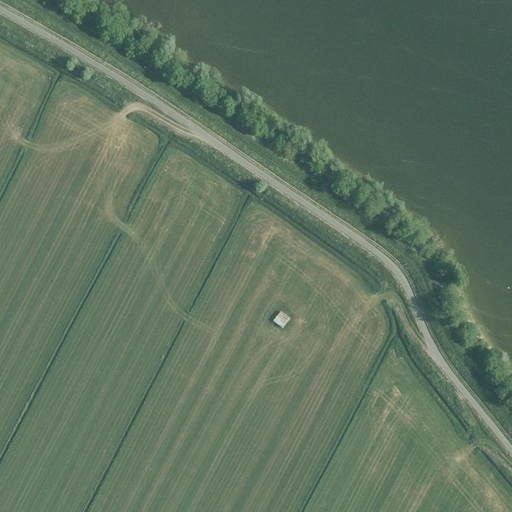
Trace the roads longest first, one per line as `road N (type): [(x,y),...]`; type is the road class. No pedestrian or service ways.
road 1 (unclassified): [(511,452),(443,367),(382,257),(123,80),(0,10)]
road 2 (track): [(0,133),(41,149),(86,138),(134,105),(208,139)]
